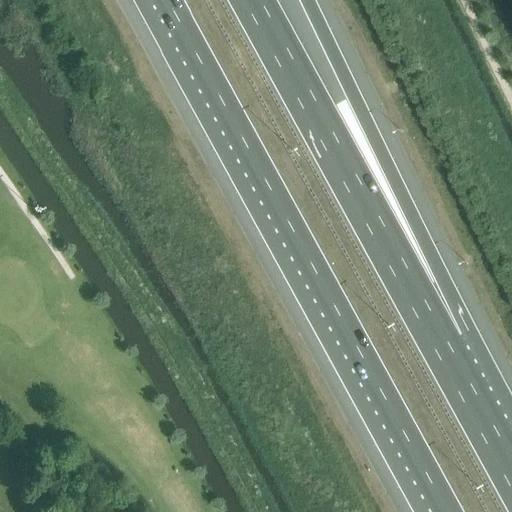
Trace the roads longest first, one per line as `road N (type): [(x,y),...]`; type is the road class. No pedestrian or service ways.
road 1 (motorway): [(165,0),(446,511)]
road 2 (track): [(0,84),(185,359),(267,511)]
road 3 (motorway): [(444,352),(252,0)]
road 4 (motorway): [(444,352),(354,98),(305,0)]
road 5 (motorway): [(511,474),(444,352)]
